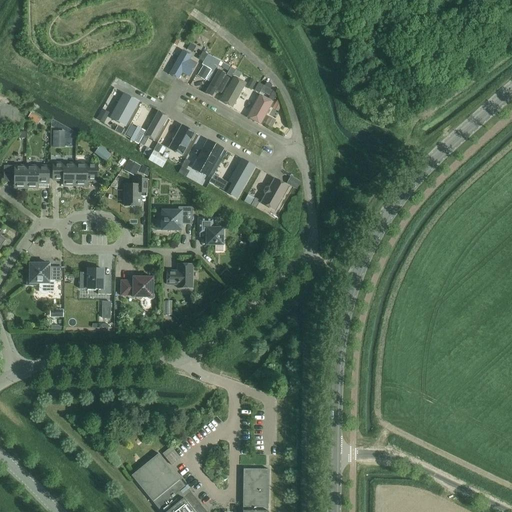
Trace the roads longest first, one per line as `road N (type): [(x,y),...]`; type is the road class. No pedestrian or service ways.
road 1 (residential): [(15,374),(186,360),(311,248),(303,150)]
road 2 (tertiary): [(333,454),(336,361),(359,262),(406,186),(511,89)]
road 3 (residential): [(285,147),(272,170),(172,111),(183,90),(262,132)]
road 4 (unclassified): [(507,511),(388,455),(333,454)]
road 5 (residential): [(303,150),(286,93),(201,19)]
